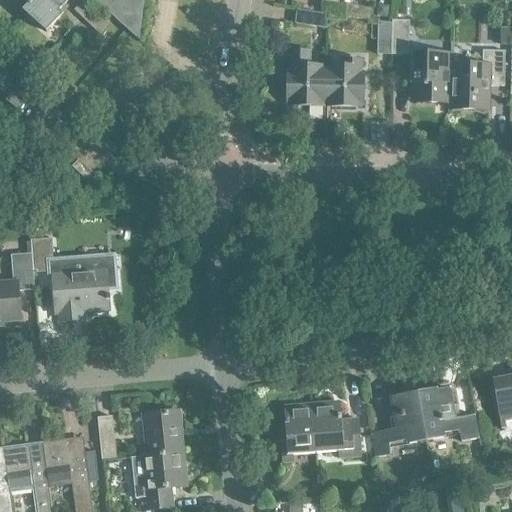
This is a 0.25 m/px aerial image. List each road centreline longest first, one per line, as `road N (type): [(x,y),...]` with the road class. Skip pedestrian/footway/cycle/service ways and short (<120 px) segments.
road 1 (residential): [(511,178),(215,170)]
road 2 (residential): [(226,365),(368,353),(511,327)]
road 3 (unclassified): [(215,170),(110,152),(0,71)]
road 4 (residential): [(0,386),(226,365)]
road 5 (residential): [(226,365),(215,170)]
road 6 (residential): [(215,170),(243,0)]
road 7 (residential): [(239,511),(226,365)]
